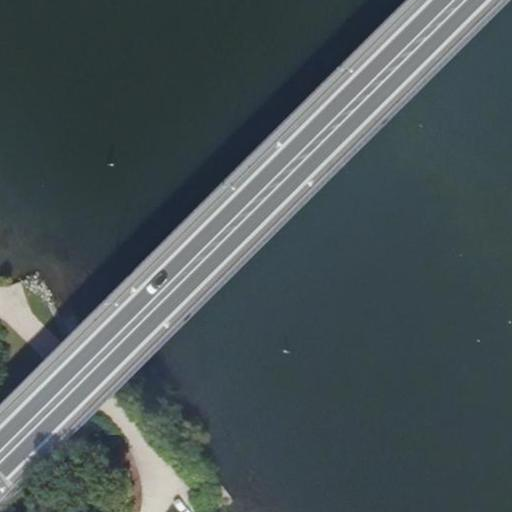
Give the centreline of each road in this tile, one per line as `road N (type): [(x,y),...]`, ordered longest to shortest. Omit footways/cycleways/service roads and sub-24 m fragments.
road 1 (secondary): [(0,477),(477,0)]
road 2 (secondary): [(441,0),(0,440)]
